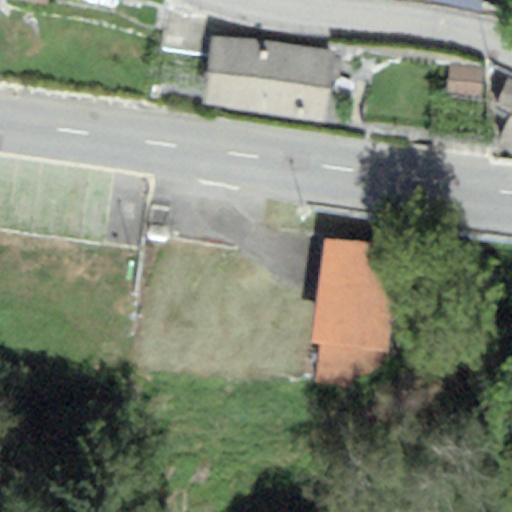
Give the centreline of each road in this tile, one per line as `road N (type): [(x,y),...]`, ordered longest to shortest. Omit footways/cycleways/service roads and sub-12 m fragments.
road 1 (tertiary): [(511,196),(0,115)]
road 2 (residential): [(511,45),(249,0)]
